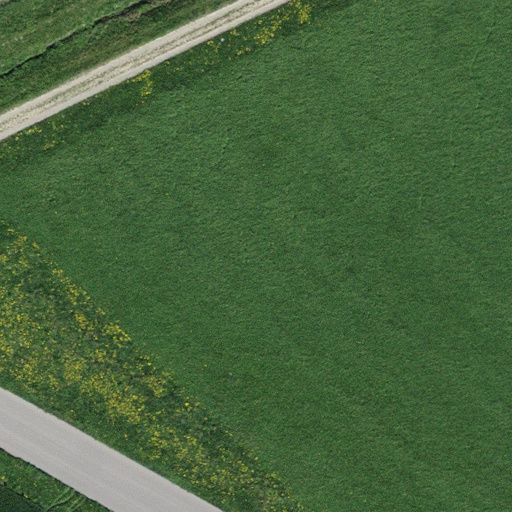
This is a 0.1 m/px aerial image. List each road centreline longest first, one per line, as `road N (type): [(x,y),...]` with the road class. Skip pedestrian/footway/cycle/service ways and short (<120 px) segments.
road 1 (track): [(0,129),(265,0)]
road 2 (tertiary): [(0,420),(167,511)]
